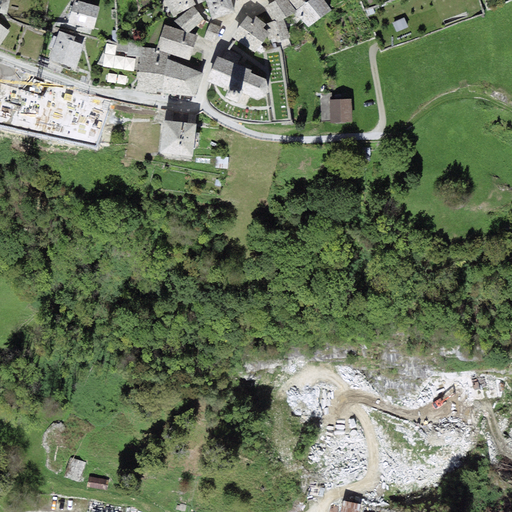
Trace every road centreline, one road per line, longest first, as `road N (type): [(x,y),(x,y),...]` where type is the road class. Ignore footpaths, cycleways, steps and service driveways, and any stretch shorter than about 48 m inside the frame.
road 1 (residential): [(0,60),(89,89),(199,105)]
road 2 (residential): [(370,136),(253,134),(199,105)]
road 3 (track): [(511,108),(457,96),(370,136)]
